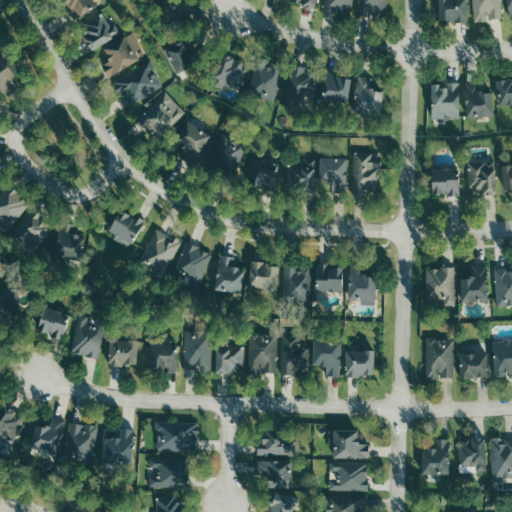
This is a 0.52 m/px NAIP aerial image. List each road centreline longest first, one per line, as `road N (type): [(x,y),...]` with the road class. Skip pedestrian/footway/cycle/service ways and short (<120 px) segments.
road 1 (tertiary): [(18,0),(125,162),(181,198),(251,222),(293,226),(511,228)]
road 2 (residential): [(410,0),(396,511)]
road 3 (residential): [(38,374),(128,396),(227,405),(511,406)]
road 4 (residential): [(125,162),(99,185),(74,189),(19,146),(21,116),(71,89)]
road 5 (residential): [(408,54),(343,45),(232,12)]
